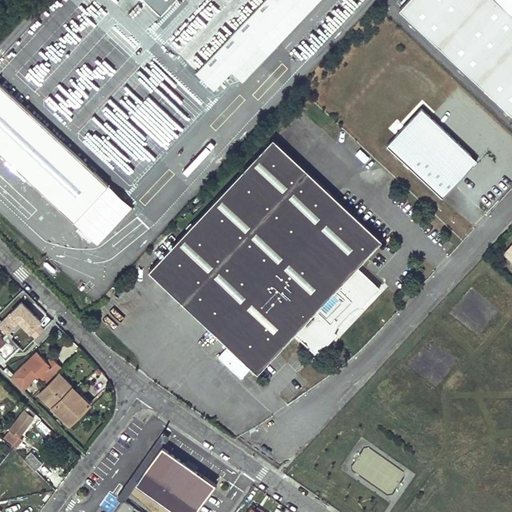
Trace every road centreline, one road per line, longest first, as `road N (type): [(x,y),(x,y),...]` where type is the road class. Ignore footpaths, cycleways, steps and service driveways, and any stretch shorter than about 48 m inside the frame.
road 1 (unclassified): [(280,437),(511,205)]
road 2 (residential): [(316,511),(138,392)]
road 3 (unknown): [(456,264),(297,121)]
road 4 (unknown): [(135,298),(296,423)]
road 5 (residential): [(138,392),(0,251)]
road 6 (unknown): [(511,129),(388,11),(388,0)]
road 7 (residential): [(138,392),(50,511)]
